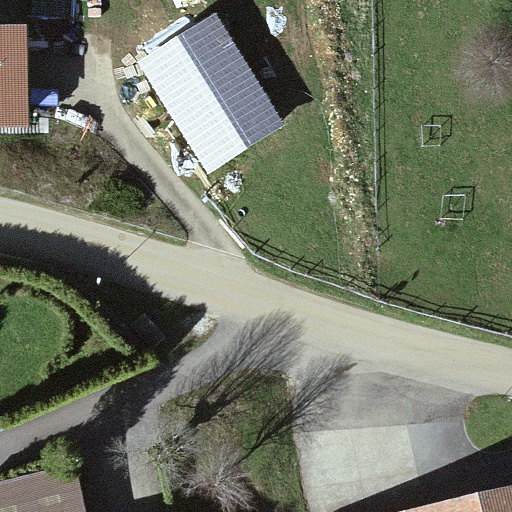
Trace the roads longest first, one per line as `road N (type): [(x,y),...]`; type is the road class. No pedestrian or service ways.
road 1 (residential): [(301,315),(0,453)]
road 2 (unclassified): [(0,219),(301,315)]
road 3 (unclassified): [(301,315),(511,371)]
